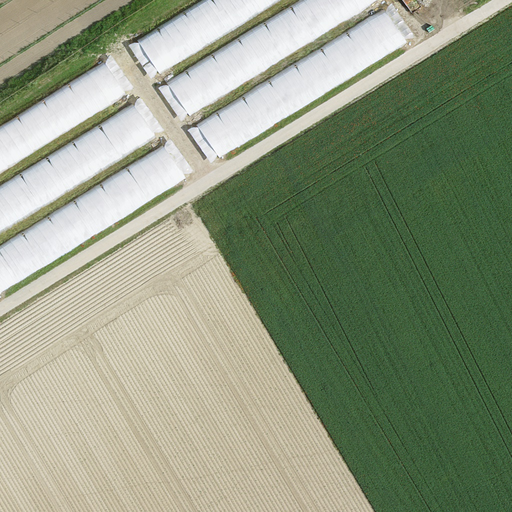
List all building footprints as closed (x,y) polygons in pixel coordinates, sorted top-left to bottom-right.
[(148,69),(272,0),(192,0),(129,36),(148,69)] [(298,0),(158,75),(177,109),(381,0),(298,0)] [(398,2),(190,120),(210,154),(417,36),(398,2)] [(116,53),(0,121),(0,166),(136,86),(116,53)] [(0,222),(166,133),(147,98),(0,177),(0,222)] [(0,285),(193,170),(173,136),(0,240),(0,285)]
